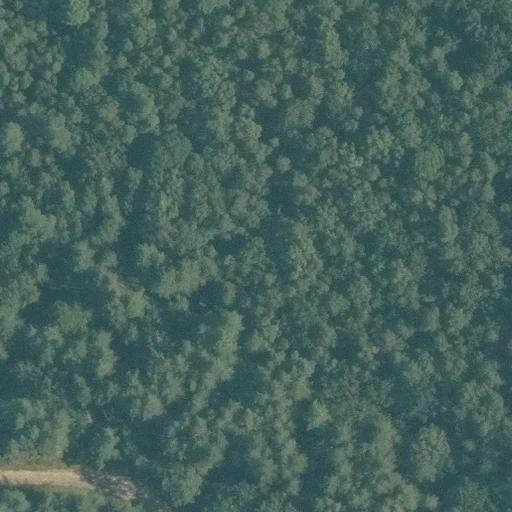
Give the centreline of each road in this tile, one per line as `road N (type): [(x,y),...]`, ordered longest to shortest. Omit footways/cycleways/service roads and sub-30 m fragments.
road 1 (track): [(0,364),(231,0)]
road 2 (track): [(511,250),(493,511)]
road 3 (track): [(0,477),(103,482),(150,511)]
